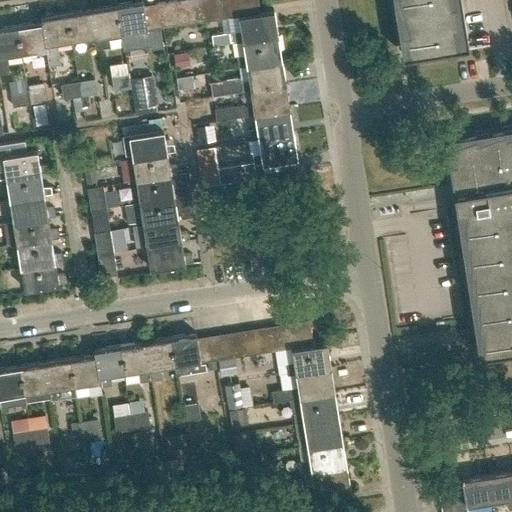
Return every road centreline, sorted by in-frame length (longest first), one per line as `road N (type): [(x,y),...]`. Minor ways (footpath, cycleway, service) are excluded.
road 1 (residential): [(0,334),(369,274)]
road 2 (unclassified): [(396,446),(369,274)]
road 3 (residential): [(350,113),(511,87)]
road 4 (unclassified): [(369,274),(350,113)]
